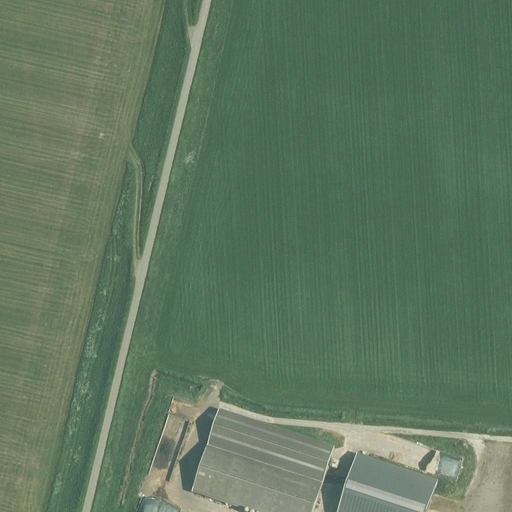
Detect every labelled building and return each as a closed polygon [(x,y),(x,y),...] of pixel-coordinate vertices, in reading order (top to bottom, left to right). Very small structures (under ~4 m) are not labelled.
[(181,417),(187,403),(172,397),(166,410),(181,417)] [(313,511),(333,453),(217,416),(193,493),(251,511),(313,511)] [(162,433),(157,451),(171,455),(177,437),(162,433)] [(430,505),(437,483),(357,456),(343,501),(339,511),(427,511),(428,510),(430,505)] [(140,489),(149,490),(150,483),(141,481),(140,489)]
